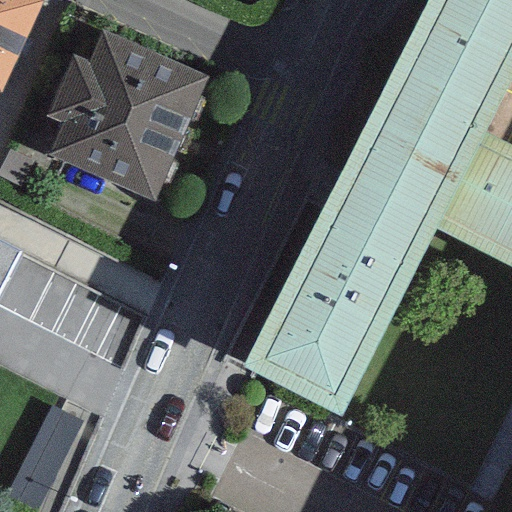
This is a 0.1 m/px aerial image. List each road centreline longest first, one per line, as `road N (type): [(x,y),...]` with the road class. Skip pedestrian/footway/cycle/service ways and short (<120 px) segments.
road 1 (residential): [(120,511),(302,72)]
road 2 (residential): [(302,72),(132,0)]
